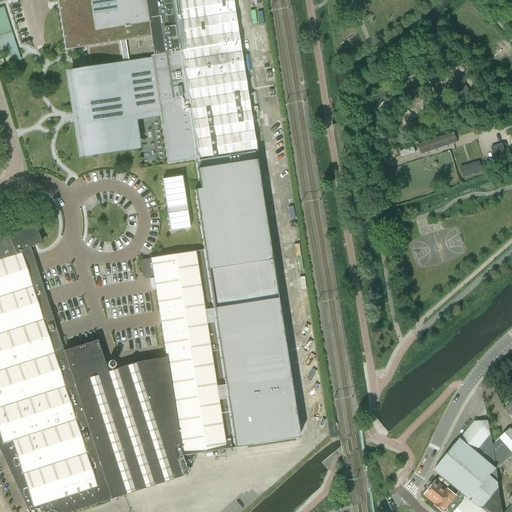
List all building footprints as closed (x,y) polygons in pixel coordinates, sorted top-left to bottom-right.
[(145,0),(55,0),(64,50),(85,47),(89,68),(82,69),(82,72),(67,74),(72,100),(72,101),(72,102),(72,103),(73,104),(73,105),(74,106),(75,107),(76,107),(76,108),(77,108),(77,109),(80,123),(75,124),(75,125),(76,125),(80,154),(95,152),(95,155),(108,153),(108,151),(136,146),(139,146),(143,146),(148,145),(154,144),(163,143),(166,164),(194,159),(194,161),(203,160),(188,62),(156,66),(148,19),(145,0)] [(231,0),(145,0),(148,19),(232,6),(232,3),(231,0)] [(20,60),(7,6),(0,7),(0,58),(3,58),(5,63),(20,60)] [(232,6),(148,19),(156,66),(188,62),(203,160),(255,151),(238,41),(232,6)] [(430,116),(411,121),(414,129),(433,123),(430,116)] [(422,153),(456,141),(453,132),(419,143),(422,153)] [(504,152),(504,151),(502,144),(491,147),(493,155),(504,152)] [(415,153),(413,145),(398,150),(400,158),(415,153)] [(203,160),(194,161),(199,189),(195,190),(197,201),(205,250),(217,329),(221,349),(238,449),(299,439),(284,339),(255,151),(203,160)] [(487,172),(484,163),(465,169),(468,179),(487,172)] [(170,230),(190,227),(183,175),(163,178),(170,230)] [(21,230),(0,239),(0,333),(52,317),(49,306),(44,291),(37,272),(35,264),(31,254),(29,247),(37,244),(41,242),(37,231),(35,226),(34,224),(21,230)] [(141,263),(140,263),(142,273),(142,277),(143,277),(143,279),(149,278),(155,278),(164,337),(164,338),(167,358),(221,349),(217,329),(205,250),(151,259),(144,260),(141,260),(141,263)] [(52,317),(0,333),(0,370),(62,350),(62,348),(59,340),(55,325),(52,318),(52,317)] [(62,350),(0,370),(0,453),(1,454),(6,453),(9,472),(10,477),(16,476),(18,490),(18,491),(18,495),(24,495),(26,509),(27,511),(70,511),(121,496),(187,474),(182,457),(238,449),(221,349),(167,358),(137,362),(107,372),(97,340),(96,340),(94,341),(89,343),(62,351),(62,350)] [(502,511),(496,471),(492,446),(488,422),(474,422),(434,470),(459,491),(466,497),(484,511),(502,511)] [(492,446),(496,471),(511,456),(511,430),(510,429),(499,439),(500,439),(492,446)] [(443,511),(446,508),(448,510),(455,500),(453,499),(455,496),(447,490),(446,491),(435,482),(432,485),(430,483),(426,487),(429,489),(424,495),(435,505),(434,506),(441,511),(443,511)] [(454,511),(466,497),(459,491),(455,496),(453,499),(455,500),(448,510),(445,511),(454,511)] [(484,511),(466,497),(454,511),(484,511)]
